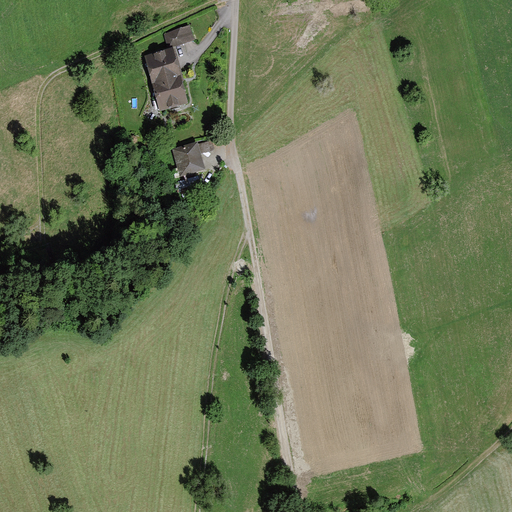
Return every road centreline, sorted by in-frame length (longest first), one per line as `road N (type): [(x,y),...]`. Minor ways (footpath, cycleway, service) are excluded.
road 1 (track): [(41,242),(38,104),(47,80),(219,0)]
road 2 (track): [(236,168),(295,511)]
road 3 (track): [(197,511),(213,346),(248,230)]
road 4 (track): [(236,168),(235,0)]
road 5 (track): [(414,511),(511,428)]
